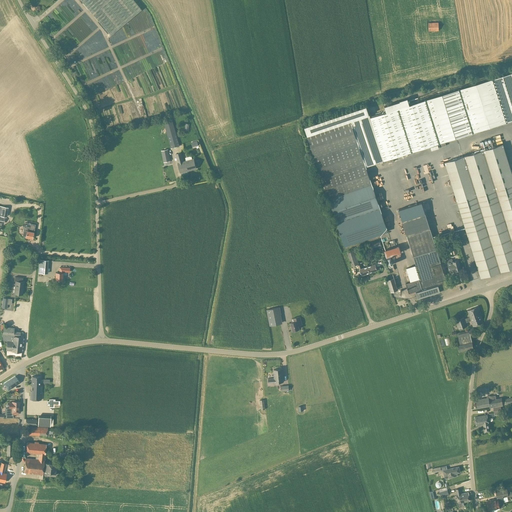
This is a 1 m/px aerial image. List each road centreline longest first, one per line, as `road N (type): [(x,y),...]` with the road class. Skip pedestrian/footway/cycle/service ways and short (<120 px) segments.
road 1 (tertiary): [(488,289),(278,354),(102,341)]
road 2 (unclassified): [(102,341),(92,129),(20,0)]
road 3 (unclassified): [(476,511),(469,386),(488,289)]
road 4 (unclassified): [(8,511),(24,364)]
